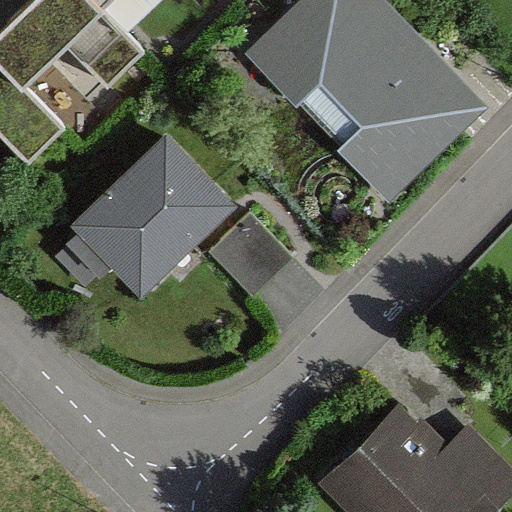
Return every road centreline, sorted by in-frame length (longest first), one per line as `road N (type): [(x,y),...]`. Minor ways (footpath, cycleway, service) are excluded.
road 1 (residential): [(511,158),(174,494)]
road 2 (residential): [(174,494),(0,315)]
